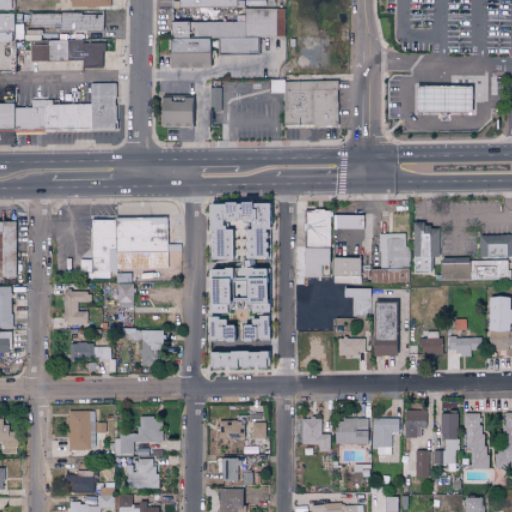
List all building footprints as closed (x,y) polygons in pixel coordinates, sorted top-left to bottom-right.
[(0,0),(0,7),(11,8),(11,0),(0,0)] [(178,0),(237,0),(237,8),(179,9),(178,0)] [(167,21),(167,67),(207,67),(207,38),(217,38),(217,53),(257,53),(257,36),(283,36),(283,8),(244,8),(244,15),(235,15),(235,22),(167,21)] [(13,13),(0,13),(0,31),(14,31),(13,13)] [(29,25),(29,14),(15,13),(15,27),(21,27),(21,25),(29,25)] [(101,13),(30,13),(30,25),(58,25),(58,30),(101,30),(101,13)] [(38,30),(25,30),(25,40),(39,39),(38,30)] [(80,61),(80,67),(102,67),(102,41),(46,40),(46,44),(30,44),(30,60),(80,61)] [(248,92),(269,91),(268,79),(248,80),(248,92)] [(284,83),(338,82),(339,130),(285,131),(284,83)] [(91,85),(117,85),(117,131),(91,131),(91,106),(91,85)] [(468,112),(469,86),(413,85),(413,111),(468,112)] [(208,110),(220,110),(220,88),(209,87),(208,110)] [(163,96),(194,97),(194,129),(162,128),(163,96)] [(14,131),(0,131),(0,106),(14,106),(14,107),(14,131)] [(61,131),(46,131),(45,107),(45,106),(61,106),(61,131)] [(76,131),(61,131),(61,106),(76,106),(76,131)] [(91,131),(76,131),(76,106),(91,106),(91,131)] [(46,131),(14,131),(14,107),(45,107),(46,131)] [(210,124),(225,124),(225,112),(210,112),(210,124)] [(268,258),(267,220),(270,220),(269,201),(202,203),(203,229),(206,229),(207,259),(229,259),(228,228),(222,229),(222,221),(242,220),(243,259),(268,258)] [(304,247),(331,247),(331,211),(304,211),(304,247)] [(362,215),(332,215),(332,228),(362,229),(362,215)] [(167,270),(166,218),(89,219),(90,259),(79,259),(80,268),(81,268),(81,271),(167,270)] [(0,276),(17,277),(16,221),(0,221),(0,276)] [(413,272),(428,271),(428,256),(438,256),(437,224),(412,225),(413,272)] [(380,268),(409,267),(409,246),(405,246),(405,233),(379,234),(380,268)] [(511,234),(478,235),(479,256),(511,255),(511,234)] [(302,276),(320,277),(320,264),(329,264),(329,248),(303,247),(302,276)] [(507,278),(506,256),(493,256),(493,260),(470,261),(471,280),(507,278)] [(359,257),(331,257),(331,274),(359,275),(359,257)] [(441,279),(469,280),(469,262),(456,262),(456,258),(441,258),(441,279)] [(206,313),(226,313),(225,303),(248,303),(248,312),(269,312),(268,267),(205,269),(206,313)] [(394,282),(408,282),(407,267),(398,268),(398,274),(394,274),(394,282)] [(384,274),(378,274),(378,270),(370,270),(370,281),(390,282),(390,279),(384,279),(384,274)] [(132,308),(131,283),(116,284),(117,308),(132,308)] [(0,328),(11,329),(11,287),(0,286),(0,328)] [(352,315),(370,315),(370,288),(343,288),(342,297),(352,297),(352,315)] [(86,311),(77,311),(77,305),(90,305),(90,291),(62,292),(63,325),(86,324),(86,311)] [(487,330),(509,330),(508,296),(486,296),(487,330)] [(371,302),(373,356),(395,355),(393,302),(371,302)] [(269,317),(248,316),(248,325),(239,325),(239,340),(268,341),(269,317)] [(205,341),(235,342),(235,325),(226,325),(226,318),(206,317),(205,341)] [(464,318),(453,319),(454,331),(465,330),(464,318)] [(140,339),(140,364),(160,364),(159,330),(132,330),(133,339),(140,339)] [(487,348),(511,348),(511,330),(488,331),(487,348)] [(427,338),(419,338),(419,354),(440,355),(440,332),(427,331),(427,338)] [(11,332),(0,332),(0,352),(11,352),(11,332)] [(469,353),(469,350),(480,349),(480,336),(447,337),(448,354),(469,353)] [(337,337),(336,354),(364,355),(364,338),(337,337)] [(111,361),(111,344),(68,345),(69,361),(111,361)] [(266,352),(207,350),(207,366),(266,368),(266,352)] [(425,410),(404,410),(403,437),(419,437),(420,428),(425,428),(425,410)] [(89,411),(67,411),(68,450),(90,449),(89,411)] [(441,412),(441,451),(432,451),(433,464),(455,464),(454,449),(457,449),(457,411),(441,412)] [(497,468),(511,468),(511,447),(511,412),(498,412),(497,468)] [(469,468),(486,469),(487,434),(479,433),(479,413),(464,413),(463,448),(469,448),(469,468)] [(113,454),(133,454),(133,442),(161,442),(161,416),(137,416),(137,435),(113,435),(113,454)] [(300,444),(319,444),(318,451),(329,451),(330,434),(320,434),(321,419),(301,418),(300,444)] [(366,444),(367,419),(334,418),(334,443),(366,444)] [(398,418),(373,418),(372,454),(390,454),(391,434),(398,434),(398,418)] [(0,419),(0,442),(3,442),(3,454),(10,454),(10,420),(0,419)] [(216,421),(217,439),(239,439),(238,420),(216,421)] [(264,422),(251,422),(252,438),(265,438),(264,422)] [(427,450),(413,451),(414,476),(428,476),(427,450)] [(153,459),(135,458),(135,465),(126,465),(125,487),(158,488),(159,473),(153,472),(153,459)] [(237,481),(237,458),(221,458),(220,480),(237,481)] [(93,493),(93,471),(75,471),(75,474),(64,475),(64,493),(93,493)] [(65,511),(98,511),(99,508),(112,508),(112,489),(100,488),(100,495),(96,495),(96,504),(66,503),(65,511)] [(241,488),(217,489),(217,511),(245,511),(245,505),(242,505),(241,488)] [(396,497),(383,497),(383,511),(395,511),(396,497)] [(463,497),(462,511),(481,511),(482,511),(482,497),(463,497)] [(157,511),(158,507),(146,506),(146,502),(131,502),(131,500),(118,499),(117,511),(157,511)] [(312,511),(356,511),(357,503),(313,505),(312,511)]
